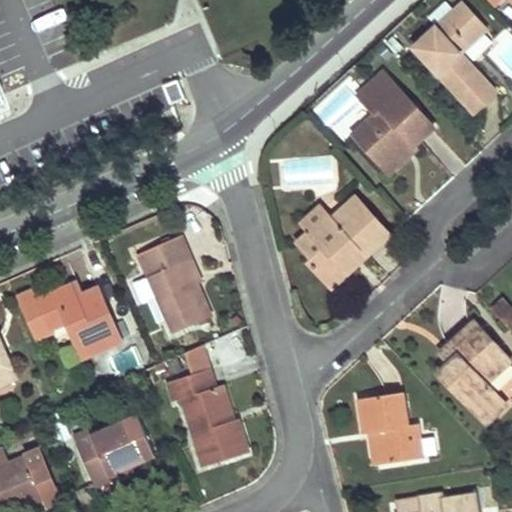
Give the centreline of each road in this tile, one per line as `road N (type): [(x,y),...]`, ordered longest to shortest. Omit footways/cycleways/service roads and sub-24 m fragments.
road 1 (residential): [(287,377),(213,139)]
road 2 (unclassified): [(0,236),(213,139)]
road 3 (unclassified): [(213,139),(387,0)]
road 4 (residential): [(424,274),(330,353),(287,377)]
road 5 (residential): [(424,274),(446,208),(511,142)]
